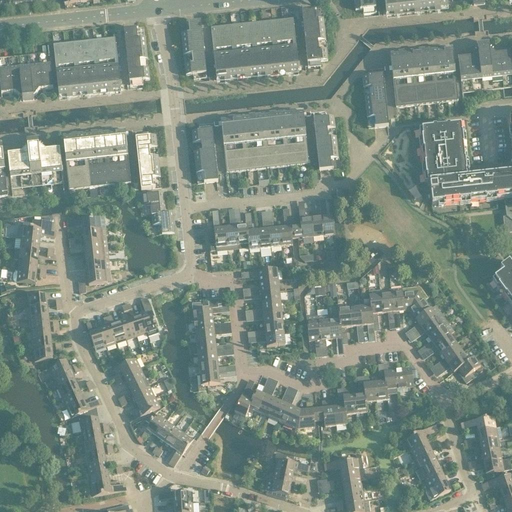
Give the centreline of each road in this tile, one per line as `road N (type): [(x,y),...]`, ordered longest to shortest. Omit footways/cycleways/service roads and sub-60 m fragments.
road 1 (residential): [(242,374),(270,372),(310,388),(326,364),(391,345),(412,356),(442,399)]
road 2 (residential): [(184,210),(158,11)]
road 3 (residential): [(173,477),(127,444),(73,314)]
road 4 (residential): [(0,28),(158,11)]
road 5 (residential): [(242,374),(234,280),(186,273)]
road 6 (residential): [(184,210),(326,195)]
road 7 (residential): [(297,511),(173,477)]
road 8 (residential): [(73,314),(186,273)]
